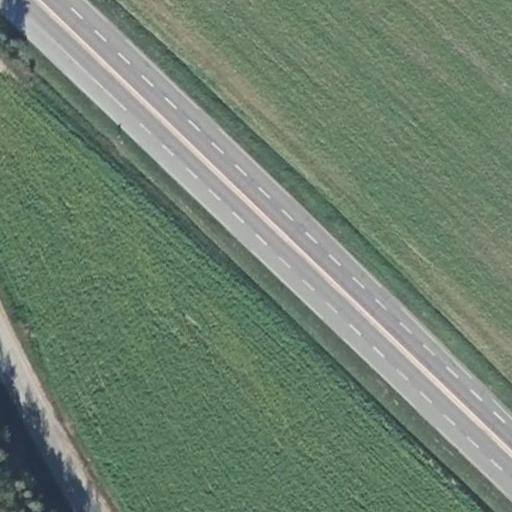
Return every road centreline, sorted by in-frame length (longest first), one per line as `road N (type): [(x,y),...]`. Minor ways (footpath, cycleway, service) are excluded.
road 1 (tertiary): [(0,0),(385,369),(511,466)]
road 2 (secondary): [(36,0),(474,421)]
road 3 (tertiary): [(474,421),(423,338),(73,0)]
road 4 (unclassified): [(0,337),(93,511)]
